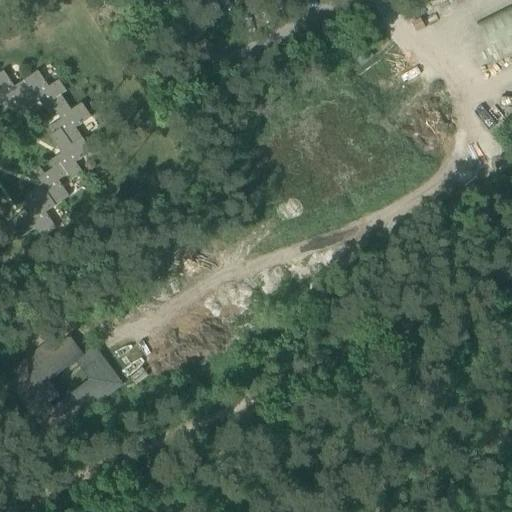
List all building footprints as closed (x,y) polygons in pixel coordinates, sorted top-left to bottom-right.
[(511,6),(477,25),(497,64),(511,56),(511,6)] [(13,114),(19,111),(13,102),(30,91),(23,81),(13,87),(3,72),(0,74),(0,105),(5,103),(13,114)] [(50,115),(57,111),(52,102),(61,96),(66,92),(58,81),(47,86),(37,72),(23,81),(30,91),(13,102),(19,111),(23,115),(43,103),(50,115)] [(50,128),(54,135),(61,130),(70,144),(82,137),(77,128),(90,118),(80,104),(70,110),(61,96),(52,102),(57,111),(63,120),(50,128)] [(48,163),(52,169),(60,164),(67,175),(70,180),(81,173),(75,163),(92,153),(82,137),(70,144),(61,130),(54,135),(50,137),(61,155),(48,163)] [(68,198),(57,182),(67,175),(60,164),(52,169),(44,174),(39,167),(32,171),(37,179),(36,179),(40,185),(25,196),(27,199),(21,203),(25,210),(47,194),(56,207),(68,198)] [(46,214),(56,207),(47,194),(25,210),(29,216),(12,229),(19,240),(34,229),(42,239),(57,229),(46,214)]
